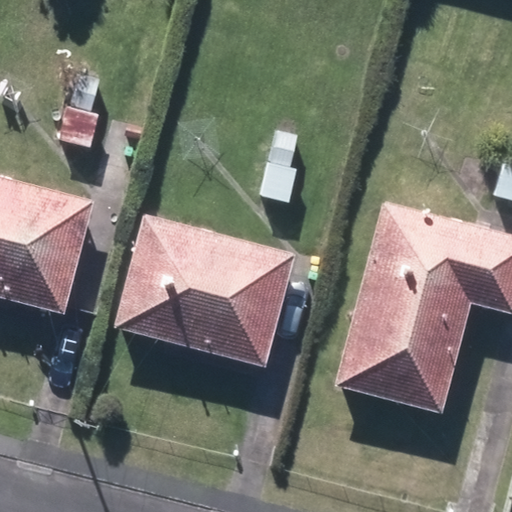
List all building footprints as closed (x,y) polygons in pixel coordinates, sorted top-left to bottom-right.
[(63,140),(99,147),(106,113),(100,112),(106,81),(76,75),(63,140)] [(266,197),(298,204),(305,169),(299,167),(304,137),(279,133),(266,197)] [(0,294),(76,314),(106,202),(0,174),(0,294)] [(349,385),(452,412),(480,303),(511,311),(511,232),(396,203),(349,385)] [(128,328),(274,368),(305,254),(159,215),(128,328)]
